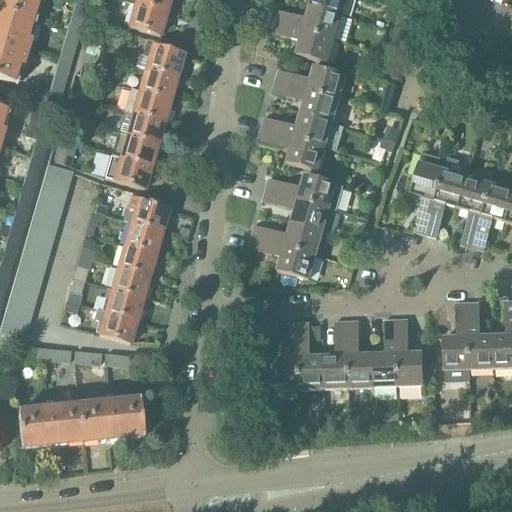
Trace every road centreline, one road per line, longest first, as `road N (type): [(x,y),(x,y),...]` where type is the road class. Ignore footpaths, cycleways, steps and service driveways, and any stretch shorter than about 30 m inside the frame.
road 1 (residential): [(207,310),(232,0)]
road 2 (residential): [(207,310),(381,304),(400,248)]
road 3 (residential): [(369,478),(321,470),(191,485)]
road 4 (residential): [(191,485),(14,511)]
road 5 (residential): [(191,485),(207,310)]
road 6 (residential): [(369,478),(511,448)]
